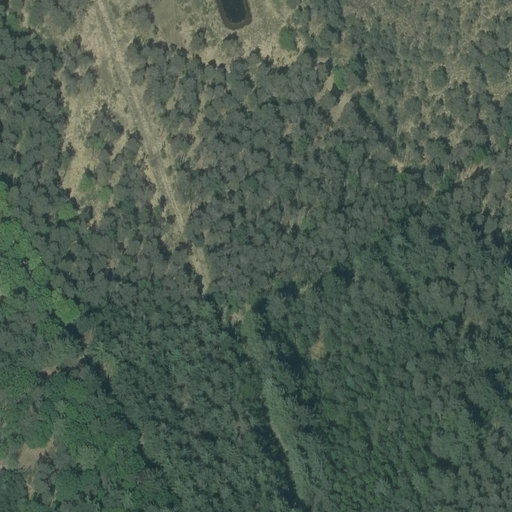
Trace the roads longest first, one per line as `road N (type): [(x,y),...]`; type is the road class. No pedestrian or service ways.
road 1 (track): [(295,511),(222,317),(325,284),(511,143)]
road 2 (track): [(164,511),(0,228)]
